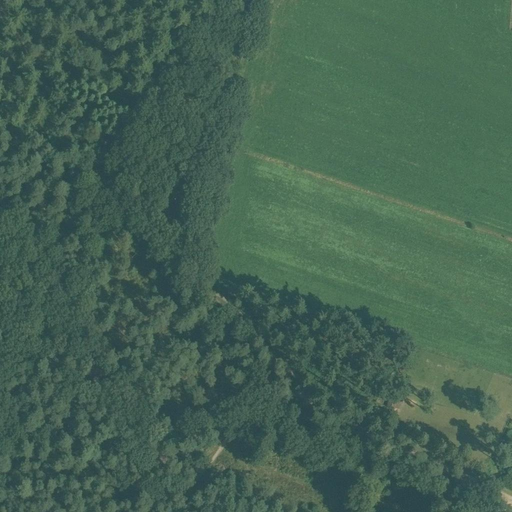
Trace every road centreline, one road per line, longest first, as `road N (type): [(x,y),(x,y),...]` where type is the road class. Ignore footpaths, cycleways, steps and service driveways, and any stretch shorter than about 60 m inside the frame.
road 1 (unknown): [(0,212),(32,228),(112,402),(152,453),(232,459),(362,511)]
road 2 (track): [(195,468),(150,456),(126,436),(30,231),(0,216)]
road 3 (track): [(179,251),(141,219),(120,171),(0,8)]
road 4 (track): [(282,371),(324,414),(511,499)]
road 5 (track): [(179,251),(251,0)]
road 6 (track): [(282,371),(256,335),(198,283),(179,251)]
road 7 (track): [(195,468),(282,371)]
